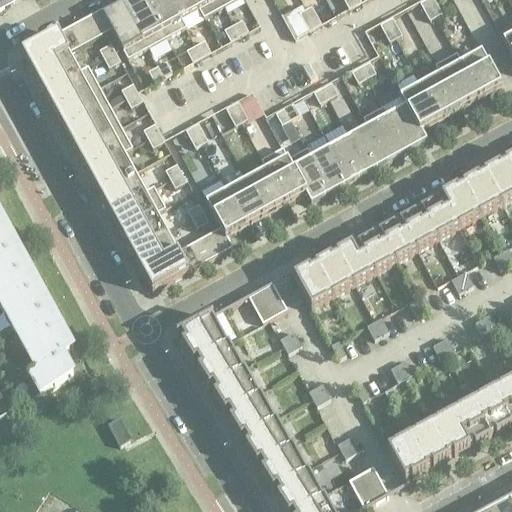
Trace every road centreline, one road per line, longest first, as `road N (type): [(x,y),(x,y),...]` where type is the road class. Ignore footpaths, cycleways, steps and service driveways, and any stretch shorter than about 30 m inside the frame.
road 1 (residential): [(140,332),(511,130)]
road 2 (residential): [(140,332),(22,123)]
road 3 (residential): [(249,511),(140,332)]
